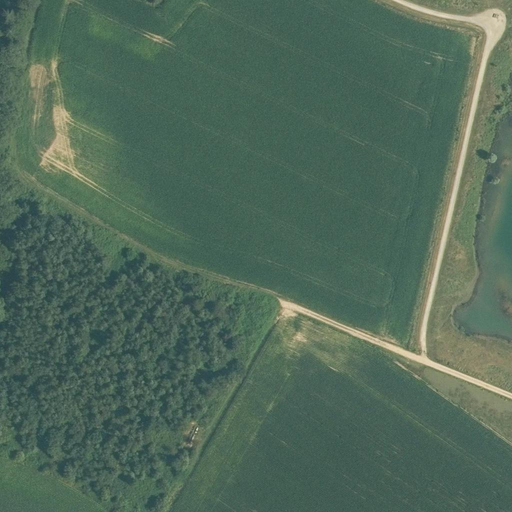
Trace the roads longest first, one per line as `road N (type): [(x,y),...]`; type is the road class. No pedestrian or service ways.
road 1 (track): [(413,354),(147,251),(32,182),(12,147),(43,0)]
road 2 (unknown): [(413,354),(480,34),(378,0)]
